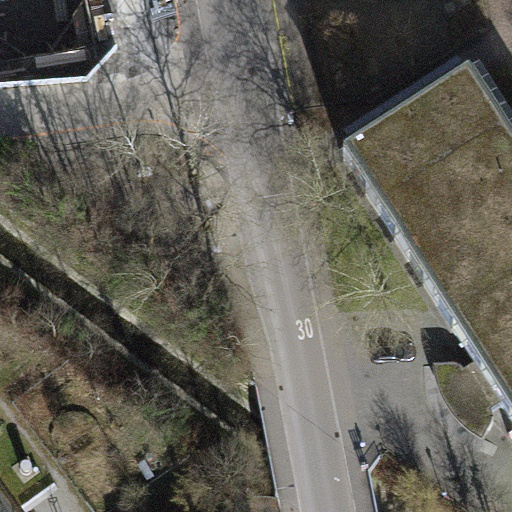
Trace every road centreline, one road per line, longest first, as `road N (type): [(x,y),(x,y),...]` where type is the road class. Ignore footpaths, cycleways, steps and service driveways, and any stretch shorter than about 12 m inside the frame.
road 1 (residential): [(244,88),(330,511)]
road 2 (residential): [(0,126),(135,112),(244,88)]
